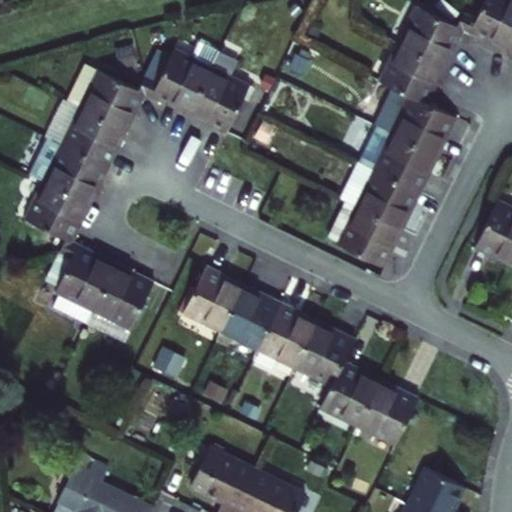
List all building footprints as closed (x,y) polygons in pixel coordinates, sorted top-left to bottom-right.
[(414,13),(403,36),(443,55),(448,44),(454,33),(458,35),(465,20),(472,7),(465,3),(458,17),(423,0),(415,0),(410,11),(414,13)] [(510,37),(511,32),(511,0),(481,0),(477,10),(472,7),(465,20),(485,30),(487,26),(499,32),(510,37)] [(437,67),(443,55),(403,36),(392,58),(388,56),(381,70),(395,78),(410,85),(429,94),(436,80),(432,78),(437,67)] [(193,100),(213,60),(191,49),(193,45),(177,38),(160,72),(155,70),(149,83),(169,93),(171,89),(182,94),(193,100)] [(71,90),(86,98),(126,118),(131,106),(137,95),(141,97),(148,83),(149,83),(155,70),(148,66),(141,79),(100,59),(89,54),(71,90)] [(235,71),(213,60),(193,100),(216,111),(214,115),(221,119),(229,123),(252,75),(237,67),(235,71)] [(380,116),(396,124),(436,144),(441,133),(447,122),(451,124),(458,109),(429,94),(410,85),(395,78),(377,115),(380,116)] [(71,90),(67,89),(49,125),(64,133),(71,118),(75,120),(86,98),(71,90)] [(71,118),(64,133),(112,156),(119,142),(115,140),(120,129),(126,118),(86,98),(75,120),(71,118)] [(425,165),(436,144),(396,124),(380,116),(362,153),(364,154),(374,159),(422,182),(426,175),(429,167),(425,165)] [(50,171),(90,191),(95,179),(101,168),(105,170),(112,156),(64,133),(57,147),(61,149),(50,171)] [(346,190),(360,197),(400,217),(405,206),(410,195),(414,197),(422,182),(374,159),(364,154),(346,190)] [(90,191),(50,171),(39,193),(35,191),(28,206),(69,226),(62,240),(69,243),(76,230),(75,230),(79,222),(83,215),(78,213),(90,191)] [(360,197),(346,190),(329,226),(338,231),(338,232),(386,255),(389,248),(393,240),(389,238),(400,217),(360,197)] [(511,250),(511,201),(511,198),(511,196),(498,190),(474,237),(482,241),(489,245),(491,241),(511,250)] [(97,295),(117,255),(105,249),(94,244),(96,240),(76,230),(69,243),(75,246),(58,280),(73,288),(75,284),(97,295)] [(139,266),(117,255),(97,295),(119,306),(117,310),(132,317),(156,270),(149,266),(141,262),(139,266)] [(220,325),(240,285),(218,274),(220,270),(212,267),(205,263),(181,310),(197,318),(199,314),(220,325)] [(261,296),(240,285),(220,325),(241,335),(239,339),(255,347),(278,299),(271,295),(263,292),(261,296)] [(293,361),(313,321),(291,310),(293,306),(286,303),(278,299),(255,347),(270,354),(272,350),(293,361)] [(341,357),(352,335),(337,328),(335,332),(324,327),(313,321),(293,361),(315,371),(313,376),(328,383),(341,357)] [(154,352),(155,373),(182,372),(181,351),(154,352)] [(356,419),(376,379),(354,368),(356,364),(348,361),(341,357),(328,383),(317,405),(332,412),(334,408),(356,419)] [(376,434),(392,442),(415,394),(408,390),(400,386),(398,390),(376,379),(356,419),(378,430),(376,434)] [(215,505),(228,511),(256,457),(210,435),(192,472),(224,488),(220,497),(215,505)] [(55,507),(64,511),(102,511),(104,509),(109,511),(141,511),(144,509),(152,492),(107,470),(114,455),(87,442),(55,507)] [(409,492),(448,511),(467,511),(470,506),(453,497),(465,474),(427,456),(409,492)] [(256,457),(228,511),(245,511),(247,510),(251,501),(272,511),(291,511),(306,482),(256,457)] [(448,511),(409,492),(399,511),(448,511)] [(64,511),(55,507),(40,500),(33,511),(64,511)]
